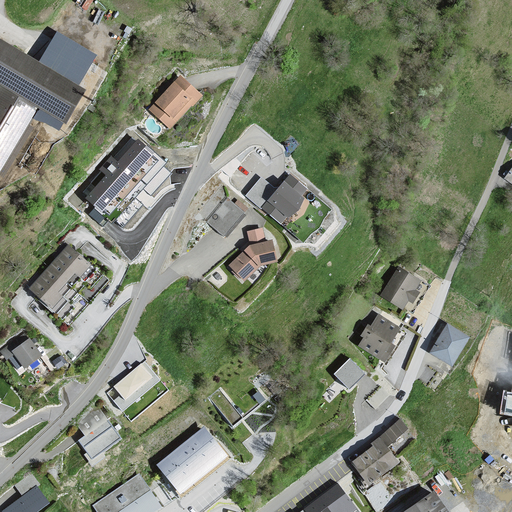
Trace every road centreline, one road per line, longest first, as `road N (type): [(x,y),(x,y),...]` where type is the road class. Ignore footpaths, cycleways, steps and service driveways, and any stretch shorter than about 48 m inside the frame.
road 1 (tertiary): [(287,0),(107,369),(0,480)]
road 2 (residential): [(511,131),(391,413),(265,511)]
